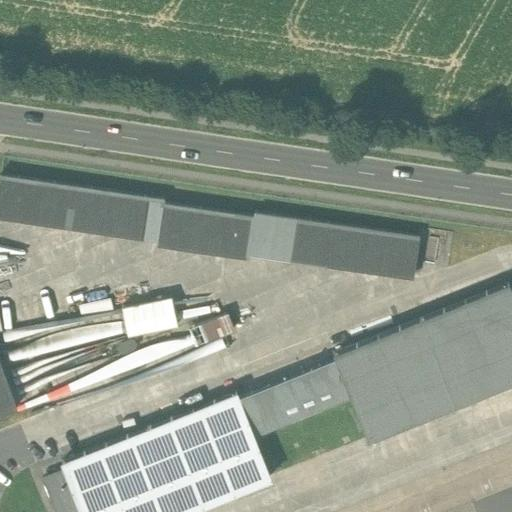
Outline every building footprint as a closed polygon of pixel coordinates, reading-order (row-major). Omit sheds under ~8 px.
[(249,251),(412,275),(418,236),(254,212),(254,215),(162,202),(163,198),(0,174),(0,173),(0,213),(157,237),(156,242),(248,255),(249,251)] [(336,358),(238,398),(253,435),(351,395),(368,438),(511,380),(511,290),(511,291),(508,284),(334,353),(336,358)] [(190,321),(197,341),(234,329),(228,309),(190,321)] [(0,412),(16,407),(0,364),(0,412)] [(182,511),(270,477),(253,435),(238,398),(236,392),(62,462),(65,470),(81,511),(182,511)] [(55,511),(81,511),(65,470),(42,478),(52,502),(55,511)]
